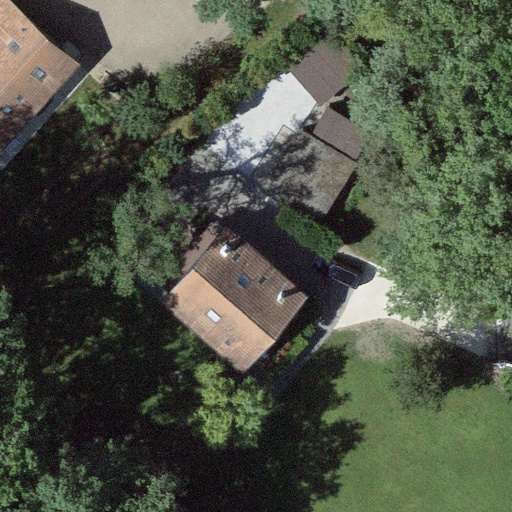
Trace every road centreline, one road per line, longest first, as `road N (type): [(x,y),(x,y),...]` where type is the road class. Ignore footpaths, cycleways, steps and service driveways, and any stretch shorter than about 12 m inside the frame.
road 1 (residential): [(511,257),(367,3)]
road 2 (track): [(511,359),(258,218)]
